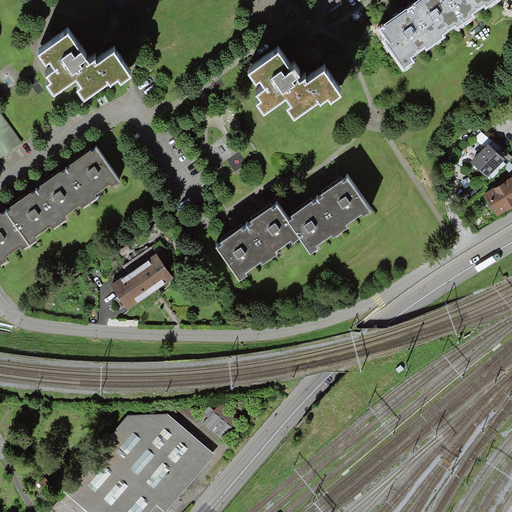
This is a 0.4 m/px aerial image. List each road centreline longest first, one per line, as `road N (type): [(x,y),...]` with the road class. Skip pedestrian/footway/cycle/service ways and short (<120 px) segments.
road 1 (residential): [(511,218),(378,300),(262,334),(67,329),(0,309)]
road 2 (primary): [(511,241),(338,363),(207,511)]
